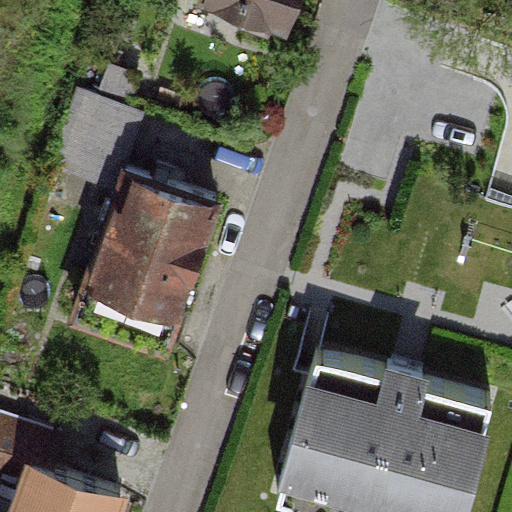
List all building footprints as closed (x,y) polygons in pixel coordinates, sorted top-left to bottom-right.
[(291,0),(197,0),(193,13),(277,42),(291,0)] [(132,155),(149,83),(83,68),(66,139),(132,155)] [(212,206),(116,173),(70,309),(165,341),(212,206)] [(454,511),(488,407),(304,348),(258,491),(325,511),(454,511)] [(112,511),(117,502),(23,467),(6,511),(112,511)]
